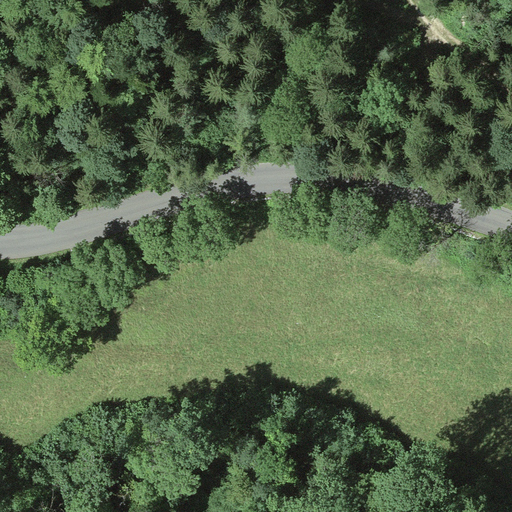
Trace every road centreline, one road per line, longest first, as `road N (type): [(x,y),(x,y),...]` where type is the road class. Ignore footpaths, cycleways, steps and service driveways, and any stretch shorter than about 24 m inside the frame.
road 1 (tertiary): [(511,227),(405,193),(295,176),(0,240)]
road 2 (track): [(416,0),(455,46),(511,90)]
